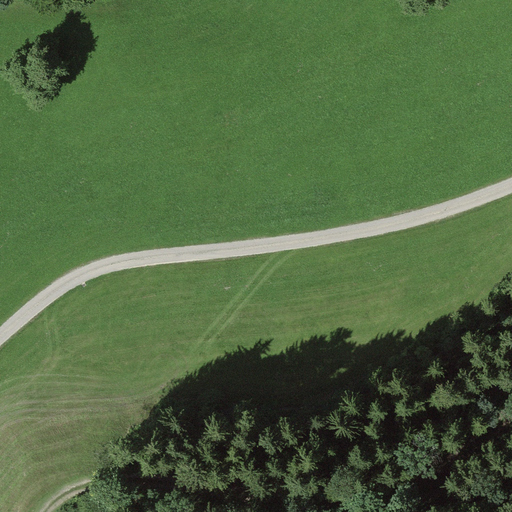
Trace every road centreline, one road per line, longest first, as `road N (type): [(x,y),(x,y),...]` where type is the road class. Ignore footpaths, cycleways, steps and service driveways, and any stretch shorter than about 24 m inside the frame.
road 1 (track): [(511,186),(314,240),(152,254),(57,283),(0,339)]
road 2 (track): [(511,414),(451,464),(382,499),(301,505),(184,483),(105,487),(50,511)]
